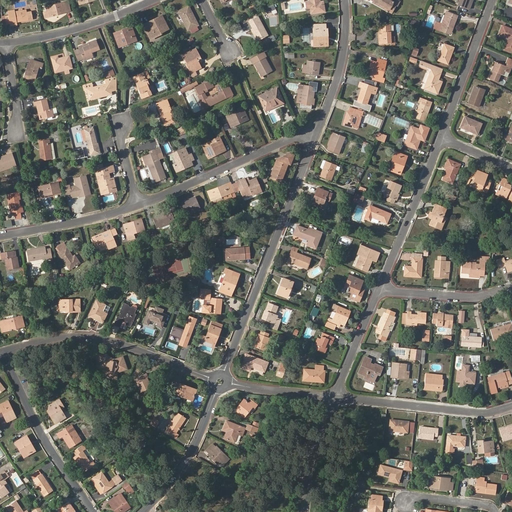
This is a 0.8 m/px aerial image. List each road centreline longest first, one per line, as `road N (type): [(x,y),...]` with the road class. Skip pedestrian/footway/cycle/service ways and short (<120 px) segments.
road 1 (residential): [(323,119),(219,381)]
road 2 (residential): [(219,381),(89,337),(4,352)]
road 3 (residential): [(137,206),(323,119)]
road 4 (residential): [(92,511),(4,352)]
road 5 (residential): [(511,406),(483,412),(332,397)]
road 6 (residential): [(380,286),(441,137)]
road 7 (residential): [(219,381),(185,461),(142,511)]
road 8 (residential): [(6,43),(98,23),(152,0)]
road 9 (residential): [(441,137),(494,0)]
road 10 (residential): [(0,238),(137,206)]
road 11 (residential): [(511,287),(473,297),(380,286)]
road 12 (residential): [(345,0),(341,65),(323,119)]
road 13 (residential): [(332,397),(380,286)]
